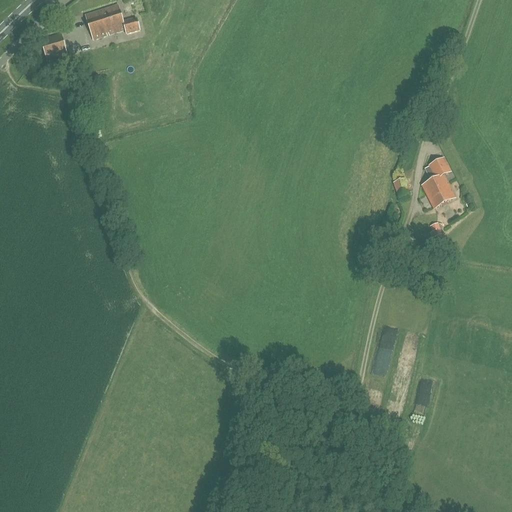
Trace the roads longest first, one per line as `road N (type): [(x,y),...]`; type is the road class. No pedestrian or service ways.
road 1 (track): [(3,62),(75,93),(86,152),(138,294),(220,369),(331,422)]
road 2 (track): [(349,434),(430,132)]
